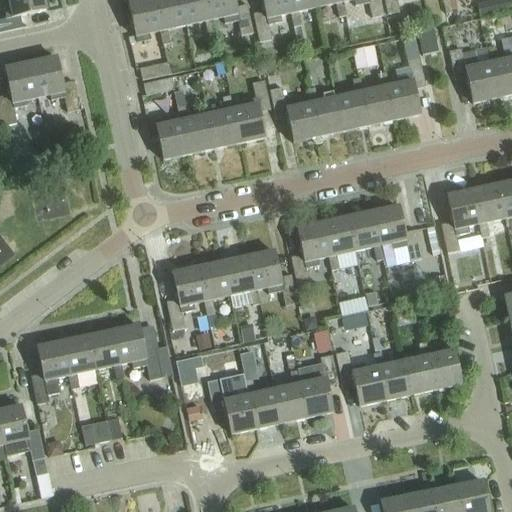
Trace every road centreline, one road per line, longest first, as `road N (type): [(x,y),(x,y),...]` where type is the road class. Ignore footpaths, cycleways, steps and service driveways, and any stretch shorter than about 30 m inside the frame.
road 1 (residential): [(143,216),(511,139)]
road 2 (residential): [(215,496),(246,474),(493,421)]
road 3 (residential): [(143,216),(98,29)]
road 4 (residential): [(0,331),(143,216)]
road 5 (residential): [(64,493),(174,470),(215,496)]
road 6 (residential): [(493,421),(468,295)]
